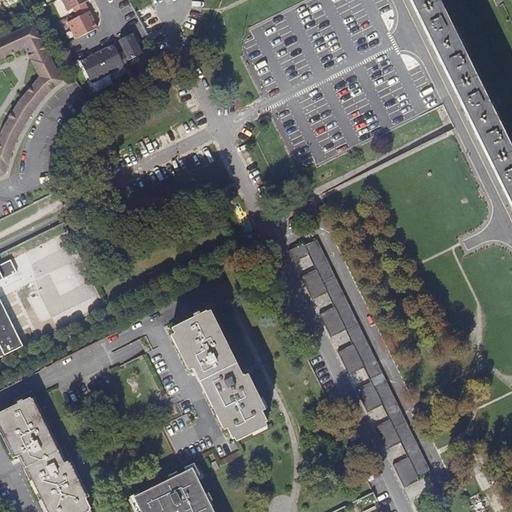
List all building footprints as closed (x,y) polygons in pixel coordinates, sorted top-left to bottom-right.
[(61,0),(67,10),(70,8),(84,1),(86,0),(61,0)] [(511,151),(437,0),(409,0),(511,208),(511,151)] [(84,1),(70,8),(74,17),(88,10),(84,1)] [(74,17),(67,20),(71,29),(75,38),(97,27),(92,19),(88,10),(74,17)] [(41,40),(33,27),(0,41),(0,61),(26,50),(38,77),(26,90),(19,99),(16,104),(1,129),(0,132),(0,182),(7,179),(11,163),(14,155),(21,140),(29,125),(35,116),(42,105),(50,96),(57,90),(64,85),(47,50),(46,51),(41,40)] [(96,52),(79,60),(90,82),(107,73),(123,65),(130,61),(129,59),(141,52),(131,32),(118,39),(124,50),(117,53),(112,43),(96,52)] [(302,244),(288,251),(294,262),(308,256),(315,270),(301,277),(312,300),(327,293),(334,308),(319,314),(331,337),(345,331),(352,344),(337,351),(349,375),(364,369),(370,382),(356,389),(367,412),(382,406),(389,420),(374,427),(386,450),(400,443),(407,457),(393,464),(404,487),(419,481),(417,478),(430,472),(316,240),(304,246),(302,244)] [(1,299),(0,299),(0,355),(23,344),(1,299)] [(262,412),(244,377),(244,376),(243,376),(239,378),(207,313),(206,312),(200,315),(199,313),(193,316),(194,318),(171,329),(174,335),(192,370),(193,371),(194,371),(197,369),(227,430),(232,440),(234,439),(265,423),(267,422),(262,412)] [(210,312),(207,313),(239,378),(243,376),(210,312)] [(188,371),(192,370),(174,335),(171,336),(188,371)] [(224,431),(227,430),(197,369),(194,371),(224,431)] [(248,375),(244,377),(262,412),(265,410),(248,375)] [(37,399),(33,401),(65,465),(68,464),(37,399)] [(89,511),(90,511),(93,511),(88,501),(70,465),(69,463),(68,464),(65,465),(33,401),(33,400),(25,403),(25,402),(19,404),(20,406),(0,415),(0,420),(18,458),(20,458),(23,456),(50,511),(89,511)] [(0,429),(15,460),(18,458),(0,420),(0,429)] [(267,427),(265,423),(234,439),(236,442),(267,427)] [(46,511),(50,511),(23,456),(20,458),(46,511)] [(74,463),(70,465),(88,501),(91,499),(74,463)] [(184,469),(186,472),(192,469),(197,478),(200,477),(194,464),(184,469)] [(213,511),(209,504),(205,496),(197,478),(192,469),(186,472),(180,475),(171,480),(140,495),(134,498),(140,510),(140,511),(213,511)] [(135,511),(140,510),(134,498),(140,495),(139,493),(129,499),(135,511)]
